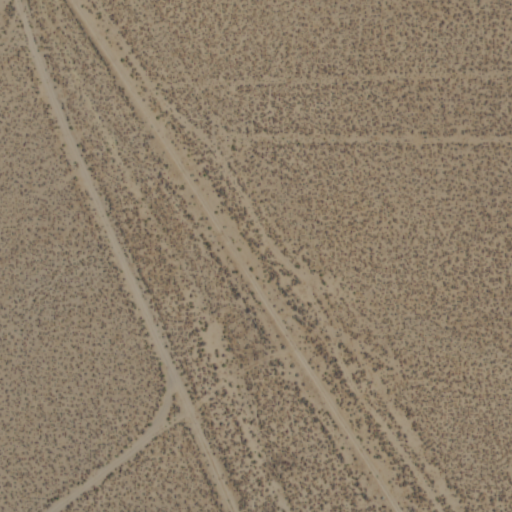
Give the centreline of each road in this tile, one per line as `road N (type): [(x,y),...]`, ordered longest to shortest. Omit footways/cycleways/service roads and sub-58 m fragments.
road 1 (track): [(243,511),(84,151),(30,0)]
road 2 (track): [(51,511),(135,450),(168,411),(184,370)]
